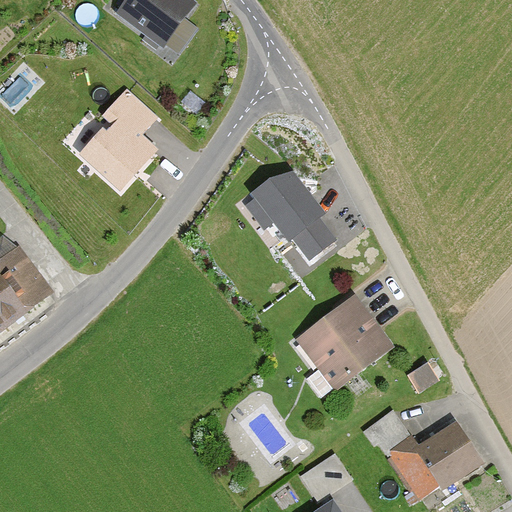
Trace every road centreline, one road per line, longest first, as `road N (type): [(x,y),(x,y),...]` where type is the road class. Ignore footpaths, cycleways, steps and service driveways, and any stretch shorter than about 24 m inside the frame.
road 1 (unclassified): [(511,469),(279,53)]
road 2 (unclassified): [(0,377),(128,275),(214,164),(279,53)]
